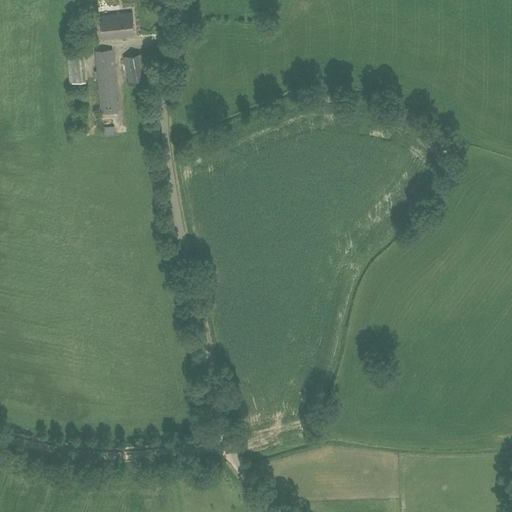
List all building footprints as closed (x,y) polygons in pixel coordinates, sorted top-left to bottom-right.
[(104,38),(135,35),(133,12),(101,15),(104,38)] [(101,113),(118,112),(112,49),(95,51),(101,113)] [(70,83),(86,82),(83,52),(67,53),(70,83)] [(129,81),(148,78),(143,53),(124,57),(129,81)] [(103,135),(115,134),(114,126),(103,127),(103,135)]
